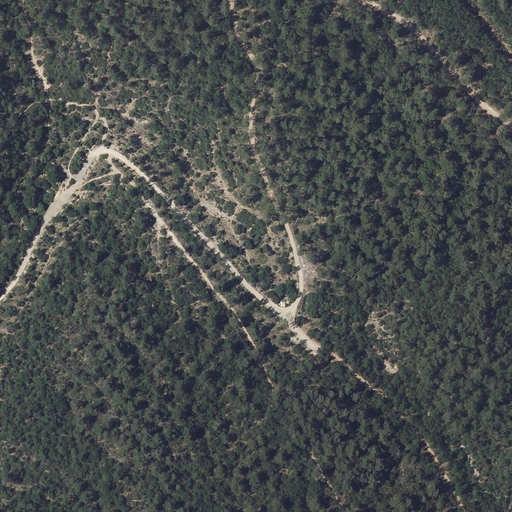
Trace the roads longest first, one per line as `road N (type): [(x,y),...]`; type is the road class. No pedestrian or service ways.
road 1 (track): [(364,0),(420,35),(511,125)]
road 2 (track): [(70,195),(0,298)]
